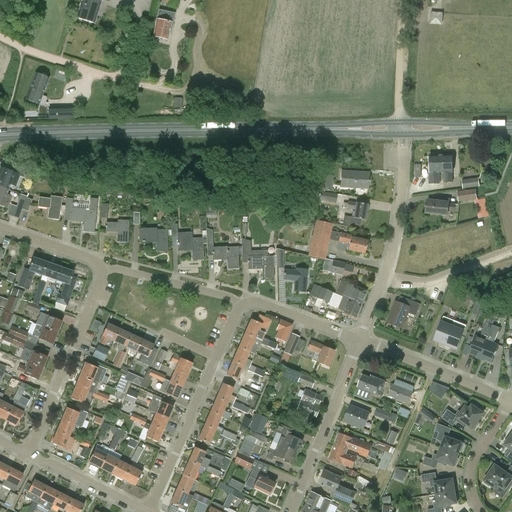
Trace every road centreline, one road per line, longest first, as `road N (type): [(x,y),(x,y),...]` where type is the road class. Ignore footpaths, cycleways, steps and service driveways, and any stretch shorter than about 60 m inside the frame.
road 1 (primary): [(511,128),(0,134)]
road 2 (residential): [(27,455),(100,275)]
road 3 (residential): [(290,511),(358,340)]
road 4 (residential): [(148,511),(216,357)]
road 5 (residential): [(511,401),(358,340)]
road 6 (unclassified): [(0,37),(148,86)]
road 7 (residential): [(239,305),(113,269),(100,275)]
road 8 (residential): [(511,250),(433,281),(383,276)]
road 9 (residential): [(147,511),(27,455)]
road 10 (residential): [(383,276),(401,148)]
road 11 (track): [(400,129),(403,0)]
road 12 (residential): [(358,340),(259,303),(239,305)]
road 13 (residential): [(511,403),(472,465),(479,511)]
